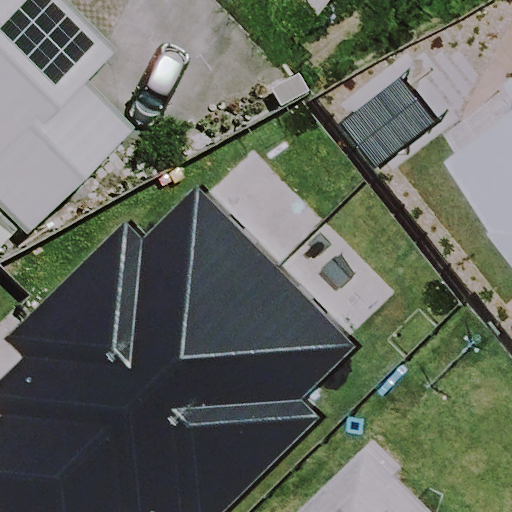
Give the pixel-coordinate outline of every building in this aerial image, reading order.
[(0,0),(0,213),(20,234),(131,125),(82,76),(113,45),(67,0),(0,0)] [(305,0),(322,13),(332,0),(305,0)] [(511,114),(463,152),(511,216),(511,114)] [(336,197),(252,255),(326,361),(410,303),(377,256),(336,197)] [(0,511),(57,442),(0,396),(0,511)]
